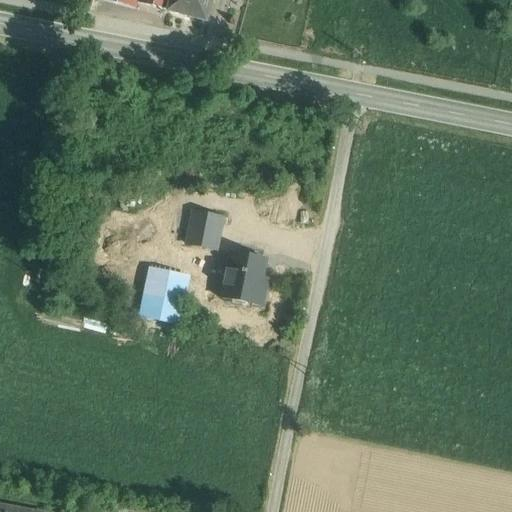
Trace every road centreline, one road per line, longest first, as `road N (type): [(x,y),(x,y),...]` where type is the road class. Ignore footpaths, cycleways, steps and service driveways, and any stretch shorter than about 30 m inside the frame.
road 1 (residential): [(354,88),(272,511)]
road 2 (tertiary): [(0,24),(354,88)]
road 3 (tertiary): [(354,88),(511,118)]
